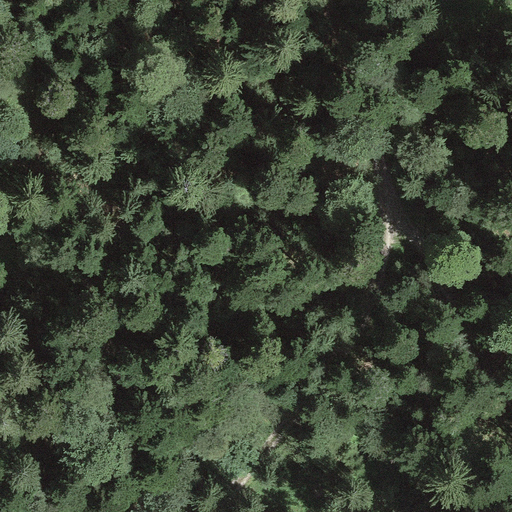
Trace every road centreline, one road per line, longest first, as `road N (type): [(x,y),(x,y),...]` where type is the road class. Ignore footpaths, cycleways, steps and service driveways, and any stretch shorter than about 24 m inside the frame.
road 1 (track): [(218,511),(347,351),(379,281),(385,153),(332,0)]
road 2 (track): [(389,187),(511,398)]
